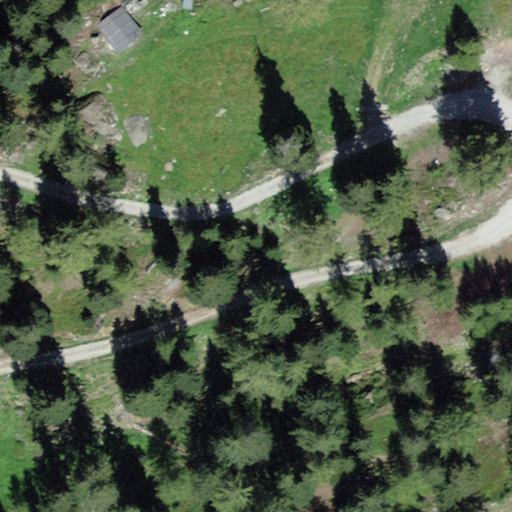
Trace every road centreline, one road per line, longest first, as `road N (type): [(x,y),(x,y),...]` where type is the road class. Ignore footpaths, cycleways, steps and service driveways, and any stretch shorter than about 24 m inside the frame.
road 1 (track): [(511,116),(494,103),(443,104),(245,199),(181,212),(0,172)]
road 2 (track): [(0,366),(152,332),(353,264),(458,250),(511,219)]
